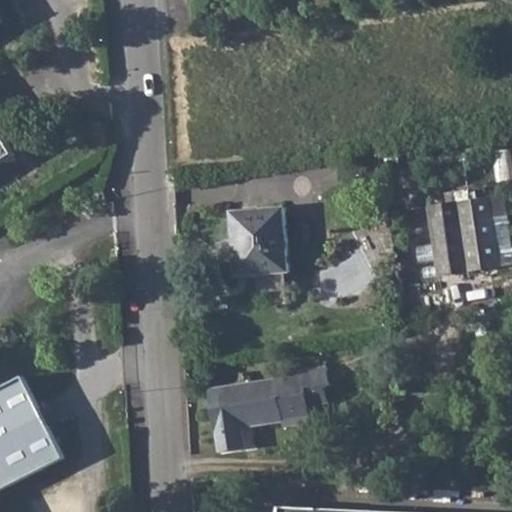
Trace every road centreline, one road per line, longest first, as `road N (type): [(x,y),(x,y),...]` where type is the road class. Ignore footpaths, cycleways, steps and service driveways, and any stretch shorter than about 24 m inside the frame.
road 1 (residential): [(168,511),(141,0)]
road 2 (unknown): [(511,494),(305,486),(280,489),(262,511)]
road 3 (unknown): [(153,219),(0,283)]
